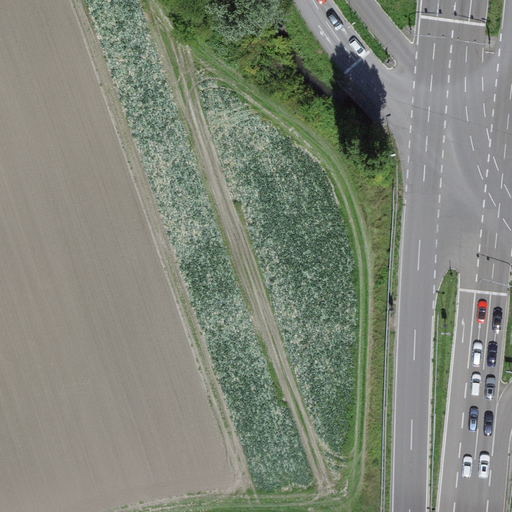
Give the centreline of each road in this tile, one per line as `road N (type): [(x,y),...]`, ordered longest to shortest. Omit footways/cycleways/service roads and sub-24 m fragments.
road 1 (motorway): [(423,207),(411,511)]
road 2 (motorway): [(477,452),(494,268)]
road 3 (residential): [(445,97),(362,0)]
